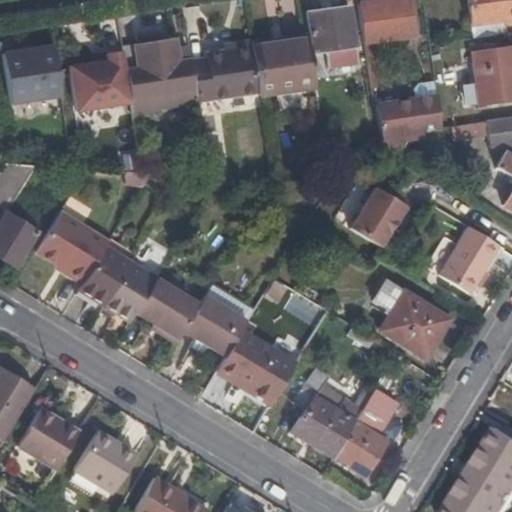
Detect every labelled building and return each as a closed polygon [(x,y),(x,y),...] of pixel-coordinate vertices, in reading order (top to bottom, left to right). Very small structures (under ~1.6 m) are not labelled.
[(407,0),(362,0),(356,1),(369,84),(375,83),(368,38),(412,31),(407,0)] [(509,0),(465,0),(469,22),(511,15),(509,0)] [(311,51),(309,52),(312,73),(325,71),(321,50),(353,44),(347,3),(305,9),(309,37),(311,51)] [(130,100),(133,116),(141,115),(140,110),(197,101),(191,60),(190,57),(180,58),(177,36),(122,45),(130,100)] [(309,37),(250,45),(258,94),(315,87),(312,73),(309,52),(311,51),(309,37)] [(467,48),(473,82),(476,100),(477,103),(511,97),(511,51),(511,42),(467,48)] [(60,93),(52,44),(1,51),(9,101),(60,93)] [(206,57),(191,60),(197,101),(197,103),(258,94),(250,45),(205,52),(206,57)] [(130,100),(122,48),(93,53),(94,60),(69,64),(76,109),(130,100)] [(435,93),(433,78),(418,79),(412,86),(413,96),(435,93)] [(476,100),(473,82),(462,83),(465,102),(476,100)] [(435,93),(413,96),(372,102),(378,140),(380,157),(392,151),(441,127),(435,93)] [(484,134),(486,146),(511,142),(511,116),(448,126),(449,139),(484,134)] [(205,150),(207,167),(218,165),(215,148),(205,150)] [(511,156),(502,150),(494,166),(511,177),(511,184),(501,203),(511,209),(511,156)] [(0,257),(15,267),(37,231),(5,211),(34,164),(3,162),(0,167),(0,257)] [(124,186),(145,187),(145,172),(124,171),(124,186)] [(109,185),(90,215),(109,227),(128,197),(109,185)] [(348,227),(379,246),(404,205),(373,185),(348,227)] [(81,282),(103,246),(106,240),(61,213),(35,255),(81,282)] [(466,293),(497,245),(467,226),(437,275),(466,293)] [(129,321),(134,313),(155,278),(103,246),(81,282),(77,289),(129,321)] [(182,330),(199,302),(156,277),(155,278),(134,313),(177,339),(182,330)] [(382,279),(369,299),(388,311),(377,327),(422,356),(445,318),(382,279)] [(247,319),(204,294),(199,302),(182,330),(224,356),(238,334),(247,319)] [(369,349),(373,341),(353,328),(347,336),(369,349)] [(218,366),(273,399),(293,366),(238,334),(224,356),(218,366)] [(0,438),(2,440),(34,386),(0,364),(0,365),(0,438)] [(332,457),(373,389),(367,385),(354,407),(321,384),(327,374),(311,364),(289,401),(302,409),(289,430),(332,457)] [(332,457),(362,475),(383,441),(375,436),(386,419),(370,409),(380,393),(373,389),(332,457)] [(53,471),(77,432),(38,408),(26,428),(57,447),(50,459),(20,441),(19,442),(18,441),(15,447),(53,471)] [(10,436),(18,441),(26,428),(18,423),(10,436)] [(26,428),(18,441),(19,442),(20,441),(50,459),(57,447),(26,428)] [(109,495),(134,453),(96,430),(70,473),(109,495)] [(492,511),(511,481),(511,446),(501,439),(455,511),(492,511)] [(205,511),(154,481),(135,511),(205,511)] [(245,511),(228,501),(221,511),(245,511)]
